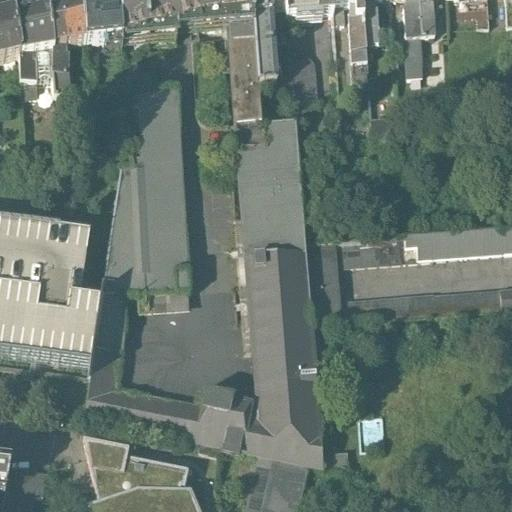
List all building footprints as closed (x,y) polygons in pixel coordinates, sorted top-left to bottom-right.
[(119,0),(102,0),(82,5),(85,50),(123,45),(119,0)] [(119,0),(123,45),(123,50),(168,47),(167,51),(178,51),(177,36),(183,36),(228,31),(253,29),(250,0),(119,0)] [(284,0),(250,0),(253,29),(258,92),(275,91),(270,16),(286,14),(284,0)] [(332,0),(284,0),(286,14),(288,26),(333,18),(332,0)] [(364,0),(332,0),(333,18),(334,25),(349,24),(352,75),(368,75),(367,49),(364,0)] [(390,0),(364,0),(367,49),(380,47),(378,14),(374,12),(374,3),(391,2),(390,0)] [(419,0),(390,0),(391,2),(405,1),(408,81),(423,80),(421,42),(419,0)] [(419,0),(421,42),(434,42),(432,11),(427,8),(426,0),(419,0)] [(511,1),(503,2),(504,13),(506,13),(507,31),(511,30),(511,1)] [(488,3),(446,6),(447,25),(477,23),(477,34),(490,34),(488,3)] [(82,5),(50,12),(56,90),(57,101),(75,101),(72,51),(85,50),(82,5)] [(50,12),(15,21),(21,61),(25,102),(42,101),(41,89),(56,90),(50,12)] [(15,21),(0,24),(0,66),(21,61),(15,21)] [(253,29),(228,31),(255,406),(205,396),(203,408),(119,391),(122,357),(124,300),(189,297),(177,91),(157,92),(156,75),(140,76),(139,58),(124,59),(133,175),(123,177),(101,308),(90,381),(84,421),(256,464),(247,511),(300,511),(308,474),(323,477),(322,463),(313,329),(307,249),(297,130),(262,132),(258,92),(253,29)] [(308,59),(292,65),(295,121),(316,109),(310,99),(316,95),(310,88),(315,83),(309,76),(314,70),(308,59)] [(0,361),(90,381),(101,308),(82,304),(91,239),(0,224),(0,361)] [(511,234),(341,245),(343,269),(511,258),(511,234)] [(335,248),(307,249),(313,329),(341,327),(340,304),(335,248)] [(511,291),(340,304),(341,327),(511,314),(511,291)] [(93,511),(191,511),(187,500),(178,500),(179,493),(184,493),(187,476),(126,463),(127,455),(82,445),(97,511),(93,511)] [(346,462),(322,463),(323,477),(346,475),(346,462)] [(0,511),(1,511),(8,470),(9,467),(0,466),(0,511)] [(8,470),(1,511),(31,511),(33,500),(44,503),(47,479),(8,470)]
